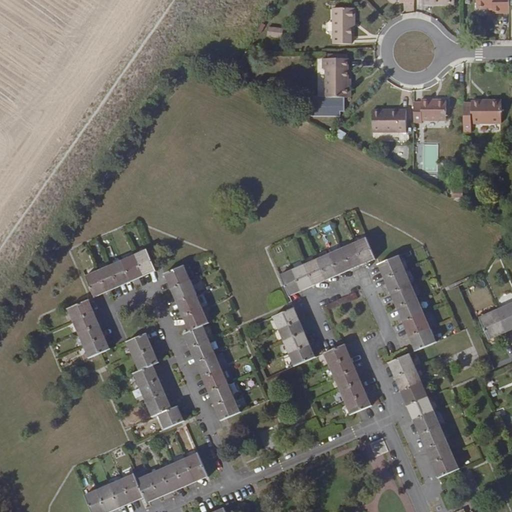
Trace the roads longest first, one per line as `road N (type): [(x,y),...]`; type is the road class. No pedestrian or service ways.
road 1 (residential): [(115,340),(104,308),(147,292),(224,481)]
road 2 (residential): [(323,329),(311,300),(370,276),(394,335),(363,350),(389,415)]
road 3 (residential): [(224,481),(389,415)]
road 4 (residential): [(446,51),(439,32),(422,22),(394,31),(386,49),(390,68),(405,80),(424,80)]
